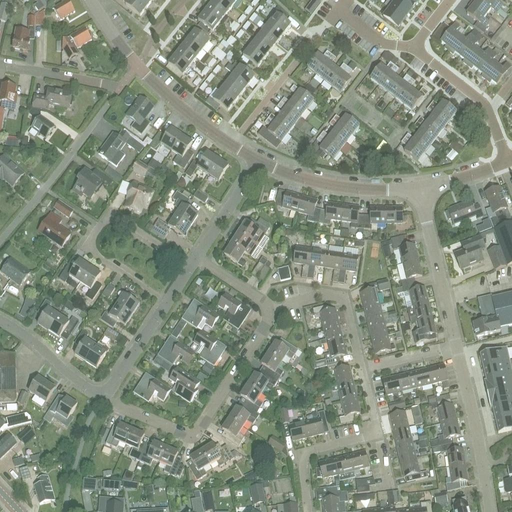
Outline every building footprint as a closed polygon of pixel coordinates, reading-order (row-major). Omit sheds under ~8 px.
[(47,5),(43,0),(42,0),(34,6),(38,12),(47,5)] [(147,9),(135,0),(129,0),(125,6),(140,17),(147,9)] [(153,0),(152,0),(135,0),(147,9),(153,0)] [(222,0),(214,0),(211,4),(226,15),(232,7),(222,0)] [(407,0),(398,0),(396,3),(409,13),(415,6),(407,0)] [(499,10),(486,0),(477,0),(476,0),(474,0),(472,3),(487,14),(491,9),(496,13),(499,10)] [(486,0),(499,10),(499,9),(502,11),(506,14),(509,10),(503,5),(498,1),(498,0),(486,0)] [(53,9),(60,21),(74,13),(67,1),(53,9)] [(396,3),(390,11),(403,21),(409,13),(396,3)] [(487,14),(472,3),(469,7),(471,9),(467,14),(477,22),(485,28),(488,24),(483,20),(487,14)] [(211,4),(205,12),(219,24),(226,15),(211,4)] [(9,7),(1,5),(0,9),(0,21),(6,23),(9,7)] [(316,9),(310,5),(305,11),(311,15),(316,9)] [(261,6),(256,12),(262,17),(265,13),(262,10),(264,8),(261,6)] [(248,16),(253,10),(249,7),(244,13),(248,16)] [(43,26),(44,11),(35,16),(35,26),(43,26)] [(390,11),(384,19),(397,29),(403,21),(390,11)] [(502,11),(499,15),(504,19),(507,15),(506,14),(502,11)] [(219,24),(205,12),(198,21),(212,32),(219,24)] [(254,14),(249,20),(257,27),(262,20),(254,14)] [(270,23),(284,34),(291,26),(276,14),(270,23)] [(241,24),(246,18),(242,15),(237,22),(241,24)] [(247,22),(242,29),(252,36),(254,34),(253,32),(252,29),(253,27),(247,22)] [(473,27),(483,34),(487,29),(485,28),(477,22),(473,27)] [(234,33),(239,26),(236,23),(231,29),(231,30),(234,33)] [(284,34),(270,23),(263,31),(277,43),(284,34)] [(449,51),(460,37),(455,33),(459,28),(455,24),(451,30),(445,26),(441,32),(439,30),(434,37),(441,42),(446,46),(445,48),(449,51)] [(74,50),(76,49),(77,50),(91,41),(84,29),(77,33),(63,41),(62,49),(68,60),(77,55),(74,50)] [(474,39),(478,34),(474,30),(469,36),(474,39)] [(29,33),(16,31),(13,49),(27,52),(29,41),(27,40),(29,33)] [(188,40),(203,51),(209,42),(195,31),(188,40)] [(239,40),(244,33),(240,31),(236,37),(239,40)] [(263,31),(256,40),(271,51),(277,43),(263,31)] [(466,41),(460,37),(449,51),(453,54),(454,53),(460,57),(474,39),(469,36),(466,41)] [(223,40),(220,44),(226,50),(234,39),(231,37),(226,43),(223,40)] [(237,42),(234,39),(226,50),(229,52),(232,49),(232,48),(237,42)] [(477,42),(474,39),(460,57),(465,60),(463,63),(467,66),(478,51),(473,48),(477,42)] [(203,51),(188,40),(181,48),(196,59),(203,51)] [(271,51),(256,40),(250,48),(264,59),(271,51)] [(226,50),(220,44),(218,43),(215,47),(216,48),(211,54),(218,60),(226,50)] [(196,59),(181,48),(175,56),(189,68),(196,59)] [(264,59),(250,48),(243,57),(257,68),(264,59)] [(229,52),(226,50),(218,60),(221,62),(229,52)] [(478,51),(467,66),(471,69),(473,67),(478,71),(492,53),(488,50),(484,55),(478,51)] [(335,51),(331,55),(316,75),(324,82),(334,68),(331,65),(336,58),(339,54),(335,51)] [(365,58),(370,62),(376,55),(371,51),(365,58)] [(331,55),(328,52),(322,58),(318,55),(307,69),(316,75),(331,55)] [(496,56),(492,53),(478,71),(483,75),(482,77),(485,80),(497,66),(492,62),(496,56)] [(189,68),(175,56),(168,65),(183,76),(189,68)] [(211,68),(216,62),(210,57),(205,64),(211,68)] [(379,86),(394,66),(398,61),(394,58),(390,63),(385,69),(381,66),(370,80),(379,86)] [(347,68),(332,88),(340,95),(351,81),(347,78),(352,71),(353,72),(356,68),(352,64),(348,68),(347,68)] [(339,71),(334,68),(324,82),(332,88),(347,68),(343,65),(339,71)] [(502,70),(497,66),(485,80),(489,83),(491,81),(497,86),(502,79),(510,68),(506,65),(502,70)] [(216,76),(221,69),(218,66),(212,73),(216,76)] [(398,69),(394,66),(379,86),(387,93),(397,79),(393,76),(398,69)] [(204,77),(210,70),(206,67),(201,74),(204,77)] [(233,76),(247,87),(254,78),(240,67),(233,76)] [(209,84),(214,77),(211,75),(206,81),(209,84)] [(247,87),(233,76),(226,84),(241,95),(247,87)] [(397,79),(387,93),(395,99),(410,79),(406,76),(401,82),(397,79)] [(196,87),(201,81),(198,78),(192,84),(196,87)] [(410,79),(395,99),(403,105),(414,91),(410,88),(415,82),(414,82),(410,79)] [(434,81),(428,89),(433,94),(439,86),(434,81)] [(203,93),(208,86),(204,83),(199,90),(203,93)] [(241,95),(226,84),(220,92),(234,104),(241,95)] [(16,104),(18,96),(15,95),(16,87),(2,85),(0,97),(0,101),(1,102),(0,109),(4,110),(15,111),(16,104)] [(293,100),(307,110),(313,102),(293,86),(290,91),(296,96),(293,100)] [(418,95),(414,91),(403,105),(411,112),(422,98),(423,99),(428,93),(423,89),(418,95)] [(35,96),(33,108),(48,111),(49,106),(69,110),(72,95),(48,90),(47,98),(35,96)] [(234,104),(220,92),(213,101),(227,112),(234,104)] [(284,98),(281,103),(300,118),(307,110),(293,100),(290,103),(284,98)] [(152,109),(140,99),(127,115),(136,121),(131,128),(141,136),(151,123),(145,119),(152,109)] [(386,106),(381,102),(377,107),(382,111),(386,106)] [(433,102),(430,107),(449,122),(458,111),(456,109),(454,112),(443,103),(440,107),(433,102)] [(300,118),(281,103),(277,107),(284,112),(280,116),(294,127),(300,118)] [(449,122),(430,107),(427,110),(433,115),(430,120),(443,130),(449,122)] [(329,119),(333,113),(330,110),(325,116),(329,119)] [(392,119),(397,123),(401,118),(396,114),(392,119)] [(294,127),(280,116),(277,120),(271,115),(268,119),(288,135),(294,127)] [(336,116),(332,121),(352,136),(359,128),(345,117),(342,121),(336,116)] [(32,129),(46,139),(54,128),(40,117),(32,129)] [(420,118),(417,123),(437,138),(443,130),(430,120),(427,123),(420,118)] [(288,135),(268,119),(265,123),(271,128),(267,132),(263,136),(269,141),(273,136),(281,143),(288,135)] [(352,136),(332,121),(329,125),(336,130),(332,134),(346,144),(352,136)] [(437,138),(417,123),(414,127),(420,132),(417,136),(430,147),(437,138)] [(171,152),(182,136),(171,129),(166,137),(159,133),(152,142),(148,147),(156,152),(161,145),(171,152)] [(122,132),(118,138),(113,134),(98,154),(111,163),(117,168),(125,156),(119,152),(126,143),(139,154),(143,148),(141,146),(132,139),(122,132)] [(346,144),(332,134),(330,137),(323,132),(320,137),(340,152),(346,144)] [(408,135),(404,139),(424,155),(430,147),(417,136),(414,140),(408,135)] [(192,143),(182,136),(171,152),(177,156),(173,163),(184,170),(193,155),(187,151),(192,143)] [(204,136),(199,145),(203,148),(209,139),(204,136)] [(340,152),(320,137),(316,141),(323,146),(320,150),(325,154),(327,156),(331,159),(333,161),(340,152)] [(143,144),(141,146),(143,148),(146,150),(148,147),(152,142),(147,139),(143,144)] [(424,155),(404,139),(401,143),(407,148),(404,152),(418,163),(424,155)] [(454,152),(458,155),(463,149),(458,146),(454,152)] [(325,154),(320,150),(316,155),(322,159),(325,154)] [(208,176),(218,160),(207,153),(199,166),(193,162),(185,175),(191,179),(197,169),(208,176)] [(0,182),(3,179),(12,188),(24,175),(4,157),(0,161),(0,182)] [(218,160),(208,176),(219,183),(229,167),(218,160)] [(131,171),(144,179),(150,169),(137,161),(131,171)] [(82,194),(90,200),(95,193),(94,192),(101,183),(107,188),(111,182),(97,171),(94,175),(87,169),(78,181),(80,183),(73,192),(80,197),(81,196),(82,194)] [(177,184),(182,175),(178,173),(173,182),(177,184)] [(133,183),(126,200),(146,208),(153,192),(133,183)] [(495,218),(489,220),(507,266),(511,264),(511,223),(509,225),(503,210),(507,209),(499,189),(486,194),(495,218)] [(208,198),(197,191),(193,197),(204,205),(208,198)] [(297,213),(302,197),(286,193),(279,191),(275,202),(277,207),(282,208),(297,213)] [(175,217),(191,227),(198,216),(185,207),(189,201),(177,193),(172,199),(182,206),(175,217)] [(317,201),(302,197),(297,213),(309,216),(307,222),(318,224),(321,211),(315,209),(317,201)] [(53,209),(68,219),(74,212),(59,201),(53,209)] [(478,206),(472,208),(470,202),(448,211),(449,212),(446,214),(449,221),(452,220),(454,226),(476,217),(477,219),(482,217),(478,206)] [(327,212),(321,211),(318,224),(329,226),(331,220),(341,222),(342,222),(344,206),(328,204),(327,212)] [(342,222),(341,222),(340,227),(357,229),(363,230),(364,216),(358,216),(359,208),(344,206),(342,222)] [(370,216),(364,216),(363,230),(370,230),(370,225),(386,225),(386,208),(370,208),(370,216)] [(402,208),(386,208),(386,225),(402,225),(402,208)] [(412,211),(412,222),(421,222),(421,211),(412,211)] [(38,232),(62,248),(70,235),(58,227),(61,221),(51,214),(47,220),(47,219),(38,232)] [(191,227),(175,217),(168,227),(158,221),(154,228),(167,236),(171,229),(178,234),(178,237),(183,237),(184,238),(184,237),(186,237),(187,233),(191,227)] [(492,229),(488,219),(482,221),(485,231),(492,229)] [(257,224),(268,231),(269,229),(267,228),(269,225),(260,220),(257,224)] [(147,232),(150,234),(154,228),(151,226),(152,224),(150,222),(145,229),(147,231),(147,232)] [(238,234),(251,243),(255,237),(261,241),(268,231),(257,224),(255,223),(252,228),(245,223),(238,234)] [(238,234),(231,245),(244,254),(250,258),(253,253),(247,249),(251,243),(238,234)] [(392,245),(405,242),(404,237),(391,240),(392,245)] [(461,270),(483,262),(479,251),(485,249),(480,237),(462,244),(464,251),(455,255),(458,262),(459,262),(462,269),(461,270)] [(392,245),(393,251),(399,250),(402,265),(418,261),(415,246),(407,248),(405,242),(392,245)] [(244,254),(231,245),(224,256),(243,269),(246,264),(240,260),(244,254)] [(507,267),(499,247),(487,251),(495,271),(507,267)] [(307,279),(311,250),(296,248),(294,264),(303,265),(301,279),(307,279)] [(311,250),(307,279),(313,280),(315,267),(325,269),(327,252),(311,250)] [(342,255),(327,252),(325,269),(334,270),(332,283),(338,284),(342,255)] [(342,255),(338,284),(344,285),(346,272),(356,273),(358,257),(342,255)] [(259,263),(264,267),(267,262),(262,258),(259,263)] [(19,287),(30,273),(11,259),(1,273),(19,287)] [(80,284),(90,268),(79,261),(74,269),(68,265),(58,280),(64,284),(69,277),(80,284)] [(418,261),(402,265),(406,280),(401,282),(402,287),(415,284),(414,279),(422,277),(418,261)] [(264,267),(259,263),(251,275),(256,279),(264,267)] [(90,268),(80,284),(90,291),(86,298),(92,302),(101,287),(96,283),(101,275),(90,268)] [(280,283),(291,281),(290,275),(278,277),(280,283)] [(389,289),(387,281),(377,284),(379,292),(389,289)] [(415,284),(402,287),(402,288),(396,290),(397,295),(409,293),(413,307),(429,304),(425,288),(417,290),(415,284)] [(108,300),(115,289),(109,285),(101,296),(108,300)] [(217,286),(212,293),(220,298),(224,291),(217,286)] [(364,309),(380,305),(376,290),(360,294),(364,309)] [(500,329),(511,326),(511,294),(481,302),(486,321),(473,324),(476,338),(500,332),(500,329)] [(124,295),(116,306),(132,316),(139,305),(128,298),(124,295)] [(229,311),(223,321),(234,328),(238,330),(238,331),(242,324),(251,311),(225,295),(217,307),(224,311),(225,308),(229,311)] [(26,297),(19,314),(25,318),(39,299),(26,297)] [(48,332),(59,316),(48,309),(51,305),(46,301),(37,313),(42,317),(37,325),(48,332)] [(429,304),(413,307),(415,317),(409,318),(410,324),(416,322),(416,323),(432,319),(429,304)] [(382,314),(380,305),(364,309),(368,325),(384,321),(382,314)] [(132,316),(116,306),(109,317),(104,314),(100,321),(113,329),(117,322),(125,327),(132,316)] [(190,307),(181,320),(196,330),(203,320),(207,322),(205,325),(212,329),(219,317),(203,306),(199,313),(190,307)] [(323,330),(340,326),(336,310),(328,312),(326,306),(313,310),(315,319),(321,318),(323,330)] [(59,316),(48,332),(59,339),(64,331),(69,335),(78,322),(72,318),(69,323),(59,316)] [(432,319),(416,323),(419,332),(413,334),(416,345),(430,342),(428,336),(436,334),(432,319)] [(384,321),(368,325),(371,340),(372,340),(388,336),(384,321)] [(340,326),(323,330),(326,340),(320,341),(321,346),(327,344),(327,345),(343,341),(340,326)] [(128,342),(108,328),(103,335),(114,343),(115,341),(124,347),(128,342)] [(86,363),(96,347),(85,340),(88,335),(83,332),(74,344),(80,348),(75,355),(86,363)] [(199,358),(214,367),(226,348),(201,332),(193,344),(199,348),(201,345),(205,348),(199,358)] [(17,335),(9,345),(16,350),(24,340),(17,335)] [(388,336),(372,340),(375,355),(391,351),(395,350),(394,346),(390,347),(388,336)] [(343,341),(327,345),(331,360),(326,361),(327,367),(340,364),(339,358),(347,356),(343,341)] [(275,343),(268,354),(282,362),(286,357),(292,361),(298,350),(286,342),(282,348),(275,343)] [(166,344),(157,357),(173,367),(179,356),(183,359),(181,362),(188,366),(195,354),(179,343),(175,350),(166,344)] [(96,347),(86,363),(96,369),(109,350),(104,347),(101,351),(96,347)] [(510,361),(507,348),(480,354),(483,368),(510,361)] [(0,370),(1,370),(15,370),(15,354),(0,352),(0,370)] [(282,362),(268,354),(261,365),(268,369),(265,374),(277,382),(283,373),(278,369),(282,362)] [(153,363),(161,368),(164,362),(157,357),(153,363)] [(511,370),(510,361),(483,368),(486,380),(486,381),(511,374),(511,370)] [(342,370),(340,364),(327,367),(329,373),(334,372),(337,387),(353,383),(349,368),(342,370)] [(444,365),(428,369),(432,385),(442,383),(444,390),(449,389),(447,382),(448,381),(444,365)] [(196,390),(200,383),(177,368),(169,380),(176,385),(177,382),(181,384),(175,395),(190,404),(199,391),(196,390)] [(428,369),(413,373),(417,389),(432,385),(428,369)] [(16,391),(15,370),(1,370),(2,392),(16,391)] [(29,392),(45,403),(56,385),(38,373),(33,379),(29,392)] [(203,384),(207,378),(200,373),(196,379),(203,384)] [(417,389),(413,373),(398,376),(402,392),(417,389)] [(255,375),(247,386),(261,394),(265,388),(271,392),(277,382),(265,374),(261,379),(255,375)] [(484,381),(487,394),(511,388),(511,374),(486,381),(486,380),(484,381)] [(402,392),(398,376),(382,380),(386,396),(402,392)] [(142,381),(133,394),(149,404),(155,393),(159,396),(157,399),(164,403),(171,391),(155,380),(151,387),(142,381)] [(353,383),(337,387),(341,402),(357,398),(353,383)] [(261,394),(247,386),(240,397),(247,401),(244,406),(246,408),(259,416),(256,414),(263,404),(257,401),(261,394)] [(511,388),(487,394),(490,408),(492,407),(511,402),(511,388)] [(305,400),(307,396),(304,394),(304,393),(299,390),(296,394),(305,400)] [(16,391),(2,392),(0,391),(0,403),(13,403),(16,400),(16,391)] [(23,406),(28,394),(22,392),(17,403),(23,406)] [(43,420),(49,424),(53,417),(58,421),(68,427),(74,417),(70,415),(78,402),(66,395),(60,401),(56,409),(51,407),(43,420)] [(429,405),(436,403),(435,397),(427,398),(429,405)] [(357,398),(341,402),(345,418),(339,419),(341,425),(354,421),(353,416),(361,414),(357,398)] [(441,425),(457,421),(453,405),(452,406),(450,400),(444,402),(437,403),(438,409),(437,409),(441,425)] [(390,411),(405,408),(404,401),(388,405),(390,411)] [(492,407),(495,420),(511,416),(511,402),(492,407)] [(259,416),(246,408),(243,413),(236,408),(229,419),(243,428),(247,422),(252,426),(259,416)] [(278,411),(281,426),(290,424),(287,410),(278,411)] [(319,419),(304,423),(308,439),(324,435),(322,426),(327,425),(324,412),(318,413),(319,419)] [(393,433),(409,429),(405,413),(389,417),(393,433)] [(9,430),(28,425),(25,416),(21,417),(17,416),(6,419),(9,430)] [(511,416),(495,420),(498,434),(511,430),(511,416)] [(243,428),(229,419),(222,430),(229,435),(225,440),(238,448),(245,438),(239,434),(243,428)] [(457,421),(441,425),(444,436),(438,438),(439,442),(440,447),(454,444),(453,438),(461,436),(457,421)] [(308,439),(304,423),(289,426),(293,442),(308,439)] [(126,446),(132,431),(121,426),(118,433),(112,430),(106,444),(117,449),(120,443),(126,446)] [(28,428),(18,439),(28,449),(32,446),(34,448),(37,445),(32,440),(35,436),(28,428)] [(409,429),(393,433),(397,448),(413,444),(409,429)] [(144,436),(132,431),(126,446),(133,448),(129,458),(139,462),(145,449),(147,446),(141,443),(144,436)] [(16,445),(7,436),(0,442),(0,459),(0,460),(16,445)] [(286,446),(272,436),(267,444),(280,454),(286,446)] [(145,449),(139,462),(150,467),(153,460),(159,463),(166,449),(154,444),(151,451),(145,449)] [(416,459),(413,444),(397,448),(400,463),(416,459)] [(454,444),(440,447),(441,454),(447,453),(449,468),(465,465),(463,450),(455,451),(454,444)] [(212,445),(201,452),(210,466),(216,462),(220,468),(234,459),(226,446),(216,452),(212,445)] [(178,454),(166,449),(159,463),(167,466),(164,473),(175,477),(180,464),(175,461),(178,454)] [(25,464),(35,461),(31,450),(21,453),(25,464)] [(210,466),(201,452),(190,459),(194,466),(189,469),(197,482),(207,476),(204,470),(210,466)] [(365,452),(349,456),(353,472),(369,468),(365,452)] [(353,472),(349,456),(334,460),(338,476),(353,472)] [(416,459),(400,463),(404,478),(414,475),(416,481),(428,478),(427,472),(420,473),(416,459)] [(338,476),(334,460),(319,464),(323,479),(338,476)] [(280,472),(272,467),(271,468),(262,462),(258,467),(267,473),(267,474),(275,480),(280,472)] [(465,465),(449,468),(452,484),(446,484),(447,493),(461,489),(460,483),(468,481),(465,465)] [(19,470),(23,481),(31,479),(27,467),(19,470)] [(34,487),(39,505),(51,501),(54,500),(48,477),(38,480),(39,485),(34,487)] [(356,489),(364,488),(364,480),(355,481),(356,489)] [(111,482),(111,490),(119,491),(120,483),(111,482)] [(265,503),(261,486),(250,488),(254,505),(265,503)] [(342,494),(341,493),(340,487),(327,489),(328,495),(342,494)] [(342,494),(328,495),(328,500),(322,501),(323,511),(339,511),(339,503),(348,502),(347,492),(341,493),(342,494)] [(436,510),(448,507),(445,493),(433,496),(436,510)] [(147,508),(162,507),(162,497),(147,498),(147,508)] [(122,511),(123,506),(124,500),(117,499),(116,505),(107,505),(106,511),(122,511)] [(203,511),(201,499),(191,500),(193,511),(203,511)] [(215,511),(215,499),(205,499),(204,511),(215,511)] [(469,511),(468,504),(467,504),(466,499),(453,501),(454,508),(454,511),(468,511),(469,511)] [(410,511),(431,511),(431,503),(420,504),(421,510),(410,511)]
